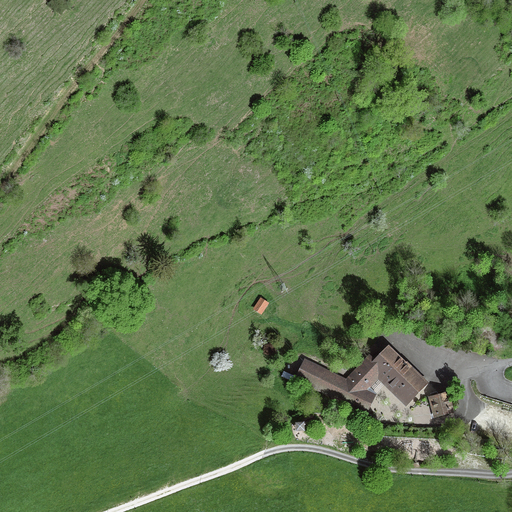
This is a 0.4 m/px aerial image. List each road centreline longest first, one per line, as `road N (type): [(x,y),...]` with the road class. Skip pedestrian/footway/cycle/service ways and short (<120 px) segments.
road 1 (track): [(511,473),(401,471),(281,448),(108,511)]
road 2 (track): [(0,189),(142,0)]
